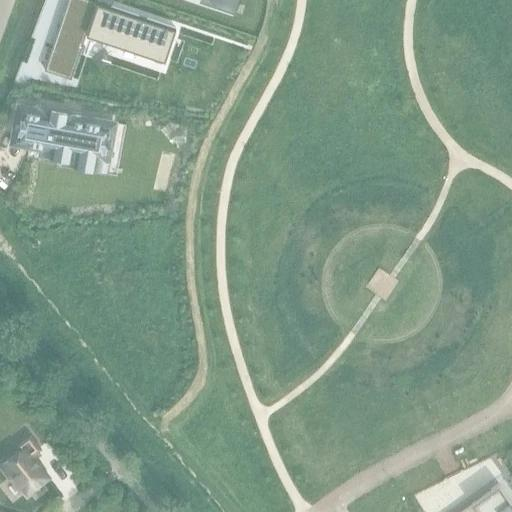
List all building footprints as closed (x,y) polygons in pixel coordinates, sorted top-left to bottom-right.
[(57,45),(50,65),(73,74),(88,30),(162,56),(165,48),(170,49),(177,28),(98,0),(72,0),(68,14),(85,20),(73,51),(57,45)] [(208,0),(208,3),(233,12),(237,0),(208,0)] [(5,93),(0,116),(0,117),(14,120),(12,128),(22,130),(59,138),(87,144),(94,112),(52,103),(24,98),(5,93)] [(13,473),(27,491),(47,475),(37,462),(38,461),(31,452),(38,448),(28,435),(18,443),(21,449),(1,464),(10,476),(13,473)] [(511,511),(511,502),(497,482),(471,502),(478,511),(511,511)]
